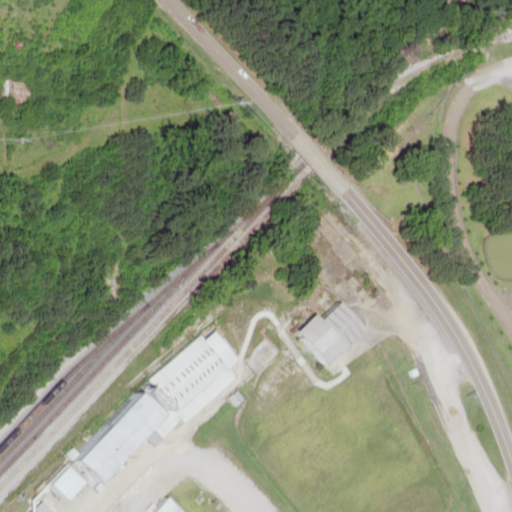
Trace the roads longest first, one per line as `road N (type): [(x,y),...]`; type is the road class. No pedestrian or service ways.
road 1 (residential): [(511,481),(470,357),(428,291),(345,193)]
road 2 (residential): [(289,130),(170,0)]
